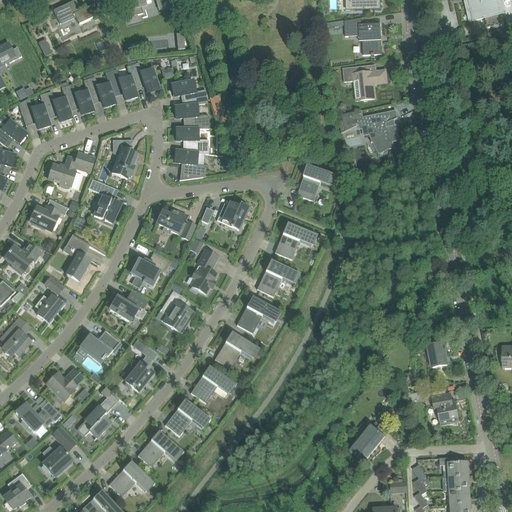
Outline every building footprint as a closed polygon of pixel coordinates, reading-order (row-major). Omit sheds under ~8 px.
[(123,0),(128,16),(129,17),(128,17),(129,18),(138,15),(138,16),(143,14),(142,8),(139,0),(156,0),(157,4),(170,0),(171,1),(172,1),(171,0),(123,0)] [(351,0),(351,1),(350,1),(350,5),(351,5),(351,11),(356,11),(381,11),(380,0),(351,0)] [(508,15),(504,0),(476,0),(477,1),(470,3),(469,2),(473,22),(485,19),(487,26),(488,28),(490,28),(491,29),(500,27),(500,26),(504,25),(502,17),(508,15)] [(78,13),(73,2),(53,11),(60,25),(75,18),(79,25),(93,19),(95,21),(102,18),(96,5),(78,13)] [(361,20),(345,22),(346,38),(359,37),(360,43),(363,42),(364,57),(371,56),(371,57),(375,57),(374,56),(382,56),(382,41),(380,41),(380,36),(382,36),(381,25),(362,26),(361,20)] [(12,52),(8,44),(0,47),(0,67),(2,67),(1,64),(8,61),(9,64),(21,57),(17,49),(12,52)] [(142,73),(139,64),(127,67),(130,77),(131,77),(135,89),(145,86),(147,91),(148,94),(154,92),(154,93),(160,91),(153,70),(142,73)] [(366,74),(366,67),(343,70),(345,84),(358,82),(361,102),(366,101),(376,100),(375,86),(387,84),(386,72),(366,74)] [(164,79),(174,76),(172,69),(162,72),(164,79)] [(120,81),(117,71),(105,75),(109,85),(109,84),(113,97),(113,96),(123,93),(125,98),(126,101),(132,99),(132,100),(138,98),(135,89),(131,77),(130,77),(120,81)] [(98,88),(95,78),(84,82),(87,92),(91,104),(101,100),(103,105),(104,108),(110,107),(116,105),(113,96),(113,97),(109,84),(109,85),(98,88)] [(195,93),(193,82),(171,86),(173,92),(174,97),(178,97),(183,96),(185,107),(197,106),(208,105),(205,91),(195,93)] [(76,95),(73,85),(62,89),(65,99),(69,111),(70,111),(79,108),(81,112),(83,116),(88,114),(94,112),(91,104),(87,92),(76,95)] [(30,88),(25,91),(28,97),(33,95),(30,88)] [(55,102),(51,93),(40,96),(43,106),(44,106),(47,118),(48,118),(58,115),(59,120),(60,120),(61,123),(66,121),(66,122),(72,120),(70,111),(69,111),(65,99),(55,102)] [(217,125),(228,121),(221,96),(209,99),(217,125)] [(33,110),(29,100),(18,105),(26,127),(26,125),(36,122),(37,127),(38,127),(39,130),(44,128),(44,129),(51,127),(48,118),(47,118),(44,106),(43,106),(33,110)] [(198,117),(197,106),(185,107),(175,107),(176,114),(176,119),(180,119),(180,120),(185,119),(186,129),(186,130),(198,130),(209,130),(208,116),(198,117)] [(379,155),(385,151),(393,148),(392,142),(398,141),(395,126),(393,127),(392,123),(398,119),(397,120),(395,112),(395,113),(385,115),(370,118),(361,120),(360,112),(346,115),(342,115),(343,124),(340,125),(342,134),(359,126),(359,130),(362,130),(364,137),(369,136),(379,155)] [(27,135),(10,121),(3,130),(0,128),(0,143),(7,149),(6,147),(12,139),(16,142),(19,144),(23,139),(23,140),(27,135)] [(186,130),(186,129),(176,129),(176,136),(177,136),(177,142),(180,142),(185,142),(185,152),(185,153),(205,155),(208,156),(208,155),(211,155),(211,149),(208,149),(208,141),(198,141),(198,130),(186,130)] [(129,153),(133,142),(119,142),(119,143),(114,143),(114,154),(119,156),(112,174),(127,181),(128,178),(130,179),(130,177),(132,178),(135,170),(133,169),(134,168),(133,167),(136,158),(137,156),(129,153)] [(0,175),(3,166),(5,166),(8,167),(11,168),(13,162),(15,156),(1,152),(2,147),(0,146),(0,175)] [(176,158),(175,164),(178,164),(181,165),(183,165),(182,181),(179,181),(179,182),(205,178),(207,166),(203,166),(205,155),(185,153),(185,152),(183,152),(176,151),(175,158),(176,158)] [(90,174),(94,160),(78,154),(76,161),(68,158),(65,170),(53,166),(48,181),(60,185),(59,187),(61,189),(64,190),(66,190),(68,190),(69,188),(71,188),(76,173),(72,172),(74,169),(90,174)] [(300,189),(298,197),(309,201),(314,203),(317,195),(315,194),(318,183),(321,184),(333,188),(334,184),(335,184),(337,178),(337,177),(311,168),(308,167),(304,178),(307,179),(303,190),(300,189)] [(113,203),(110,202),(115,190),(92,181),(88,190),(103,197),(94,217),(101,220),(102,219),(105,221),(105,222),(112,225),(121,206),(113,203)] [(68,211),(69,210),(49,201),(49,202),(45,212),(40,210),(40,211),(36,209),(30,222),(33,224),(32,226),(41,230),(42,228),(52,232),(60,215),(64,217),(68,210),(68,211)] [(74,202),(70,210),(76,213),(79,205),(74,202)] [(224,205),(217,222),(222,224),(223,221),(232,225),(231,228),(239,232),(249,209),(241,206),(240,208),(230,204),(229,207),(224,205)] [(207,209),(201,222),(208,225),(214,212),(207,209)] [(160,214),(156,222),(157,222),(157,225),(164,228),(170,231),(170,232),(171,233),(178,236),(179,234),(183,236),(182,237),(181,239),(189,242),(195,227),(188,223),(187,225),(183,223),(186,217),(172,211),(170,215),(162,212),(161,214),(160,214)] [(278,247),(275,254),(286,259),(291,261),(294,254),(292,253),(296,242),(299,243),(311,247),(312,244),(315,238),(315,237),(287,225),(287,226),(283,236),(285,237),(281,248),(278,247)] [(65,248),(63,252),(71,257),(73,253),(74,253),(77,255),(75,259),(66,275),(70,278),(79,283),(79,282),(83,275),(86,270),(90,263),(91,262),(83,257),(89,247),(80,241),(78,240),(72,237),(65,248)] [(196,241),(191,251),(198,255),(204,245),(196,241)] [(34,263),(41,254),(28,244),(23,251),(25,253),(23,256),(21,255),(22,254),(13,247),(4,260),(12,266),(11,268),(22,276),(24,273),(26,274),(30,269),(28,268),(32,262),(34,263)] [(195,281),(191,288),(192,288),(191,290),(196,293),(197,291),(206,296),(210,289),(212,290),(215,284),(213,283),(217,276),(211,273),(218,258),(205,251),(197,266),(202,268),(198,274),(195,273),(192,279),(195,281)] [(138,262),(131,276),(135,278),(143,282),(142,283),(145,285),(145,284),(152,287),(159,274),(160,271),(165,274),(166,270),(168,267),(169,266),(170,264),(160,258),(154,255),(150,261),(149,264),(145,262),(143,265),(142,264),(138,262)] [(260,283),(257,291),(268,296),(273,299),(276,291),(274,290),(279,280),(281,281),(282,280),(293,286),(295,282),(298,276),(298,275),(270,262),(270,263),(265,273),(268,274),(263,285),(260,283)] [(55,285),(56,284),(49,280),(45,285),(51,289),(55,285)] [(0,284),(0,307),(0,308),(16,293),(2,282),(0,284)] [(63,306),(55,299),(58,295),(52,291),(49,295),(50,296),(47,300),(43,297),(35,308),(40,312),(37,316),(48,325),(63,306)] [(173,292),(162,311),(169,316),(166,322),(173,327),(172,329),(171,329),(177,333),(181,336),(191,321),(189,319),(192,314),(184,309),(183,308),(187,302),(187,301),(173,292)] [(19,293),(11,300),(16,305),(23,297),(19,293)] [(117,299),(109,311),(116,315),(115,316),(117,317),(118,316),(130,323),(134,316),(141,320),(145,314),(142,311),(147,303),(132,294),(127,302),(124,300),(122,302),(117,299)] [(241,319),(237,327),(248,333),(252,335),(256,328),(254,327),(259,316),(262,318),(262,317),(273,323),(275,320),(278,314),(279,313),(252,299),(251,300),(246,309),(249,311),(243,321),(241,319)] [(18,358),(24,351),(23,350),(25,347),(28,346),(31,343),(23,336),(30,329),(20,320),(1,341),(7,346),(3,350),(4,351),(4,352),(4,353),(4,354),(5,354),(5,355),(6,355),(7,356),(8,356),(9,356),(10,356),(11,357),(14,354),(18,358)] [(89,338),(80,349),(87,355),(100,365),(101,365),(103,362),(106,358),(109,355),(110,356),(112,353),(114,355),(115,355),(122,346),(121,345),(120,344),(105,332),(98,341),(95,338),(93,341),(91,339),(89,338)] [(219,354),(215,361),(225,368),(230,371),(234,364),(232,362),(238,352),(240,354),(240,353),(251,360),(253,357),(257,351),(257,350),(231,334),(231,335),(225,345),(228,346),(222,356),(219,354)] [(438,346),(430,347),(430,348),(432,358),(435,368),(435,369),(443,367),(448,366),(444,350),(443,345),(446,344),(444,338),(436,340),(438,346)] [(126,384),(125,387),(129,390),(131,388),(138,394),(153,375),(146,369),(152,361),(153,361),(157,356),(145,347),(137,341),(133,347),(141,353),(142,353),(146,357),(147,357),(141,365),(125,383),(126,384)] [(511,350),(503,351),(503,369),(511,369),(511,366),(511,365),(511,350)] [(195,388),(191,395),(201,402),(205,405),(210,398),(208,397),(214,387),(217,389),(217,388),(227,395),(229,392),(230,392),(233,387),(234,386),(209,369),(208,369),(202,378),(204,380),(198,390),(195,388)] [(57,375),(47,385),(64,402),(74,392),(73,391),(83,381),(74,371),(64,381),(57,375)] [(444,388),(432,391),(434,397),(446,394),(444,388)] [(106,400),(78,430),(79,430),(85,436),(86,437),(89,433),(96,439),(96,440),(111,425),(104,418),(119,401),(120,401),(112,394),(106,389),(100,394),(106,400)] [(234,389),(230,394),(237,398),(240,393),(234,389)] [(85,391),(77,398),(80,402),(88,395),(85,391)] [(432,391),(421,393),(422,399),(434,397),(432,391)] [(442,397),(433,399),(435,410),(436,410),(435,409),(438,409),(438,410),(438,412),(440,421),(441,421),(441,424),(459,423),(457,418),(458,418),(458,417),(455,403),(454,403),(454,404),(452,404),(452,402),(450,396),(442,397)] [(170,420),(165,427),(175,434),(179,438),(184,431),(182,430),(189,420),(191,422),(192,422),(202,429),(204,426),(204,427),(208,421),(209,420),(184,402),(184,403),(177,411),(180,413),(173,422),(170,420)] [(26,405),(16,414),(22,422),(23,422),(26,425),(25,426),(31,432),(32,432),(33,434),(43,425),(46,428),(52,421),(55,424),(61,417),(48,403),(47,405),(42,410),(41,410),(43,411),(37,417),(33,413),(32,412),(26,405)] [(365,436),(351,453),(358,459),(362,455),(368,459),(385,438),(389,433),(381,426),(377,431),(372,427),(365,436)] [(44,467),(41,469),(46,474),(48,472),(54,479),(61,473),(66,469),(66,468),(72,462),(65,454),(66,453),(68,451),(69,452),(76,446),(69,438),(59,428),(51,436),(63,448),(61,450),(55,454),(50,459),(48,461),(42,466),(44,467)] [(0,456),(6,452),(16,443),(8,433),(1,438),(3,439),(0,441),(0,456)] [(143,451),(138,457),(147,466),(151,469),(156,463),(155,462),(163,453),(164,454),(165,455),(175,463),(177,460),(178,460),(182,455),(183,454),(158,433),(158,434),(151,443),(153,444),(145,453),(143,451)] [(459,464),(459,459),(440,460),(440,465),(440,467),(445,467),(446,472),(444,473),(444,479),(450,479),(468,477),(468,464),(468,463),(459,464)] [(115,480),(109,487),(118,495),(122,499),(127,493),(125,491),(133,483),(135,485),(136,484),(145,493),(147,490),(152,486),(153,485),(131,464),(130,464),(123,472),(125,474),(117,483),(115,480)] [(421,483),(427,479),(419,467),(413,470),(419,480),(421,483)] [(12,491),(3,498),(7,503),(4,505),(9,511),(12,510),(13,511),(18,507),(20,509),(26,504),(24,503),(30,499),(25,491),(30,487),(22,476),(17,480),(9,486),(12,491)] [(451,492),(469,491),(468,477),(450,479),(451,492)] [(419,480),(414,484),(420,494),(422,496),(426,493),(428,492),(426,489),(421,483),(419,480)] [(392,493),(406,492),(405,484),(392,485),(392,493)] [(451,506),(470,505),(469,491),(451,492),(451,506)] [(84,508),(80,511),(102,511),(103,511),(119,511),(102,492),(101,493),(93,501),(95,503),(86,510),(84,508)] [(422,496),(420,494),(415,498),(421,508),(423,510),(429,506),(422,496)]
